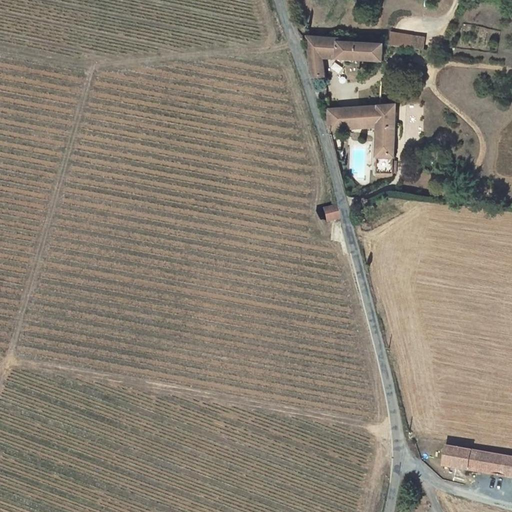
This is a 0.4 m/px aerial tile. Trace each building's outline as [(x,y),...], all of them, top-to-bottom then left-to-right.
[(425,48),(426,35),(391,33),(390,46),(425,48)] [(311,36),(309,78),(326,79),(327,62),(387,64),(387,44),(340,42),(341,37),(311,36)] [(378,161),(400,160),(397,105),(329,108),(330,132),(376,130),(378,161)] [(326,222),(339,219),(336,205),(323,207),(326,222)] [(511,454),(446,447),(443,469),(511,476),(511,454)]
